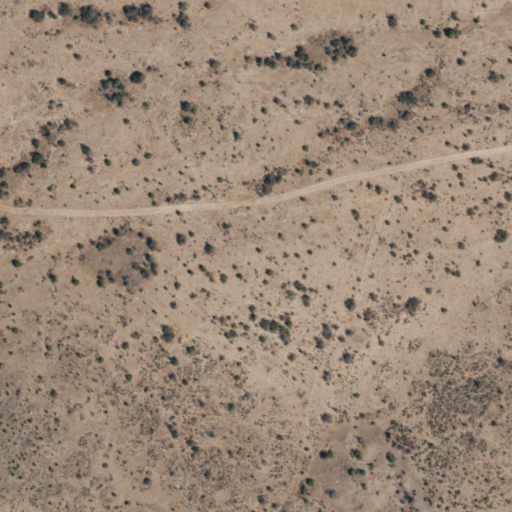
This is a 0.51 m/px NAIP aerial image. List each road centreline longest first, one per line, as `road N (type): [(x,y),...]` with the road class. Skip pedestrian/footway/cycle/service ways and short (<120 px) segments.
road 1 (residential): [(260,511),(364,290),(374,179),(399,164),(511,147)]
road 2 (residential): [(374,179),(158,205),(53,200),(0,180)]
